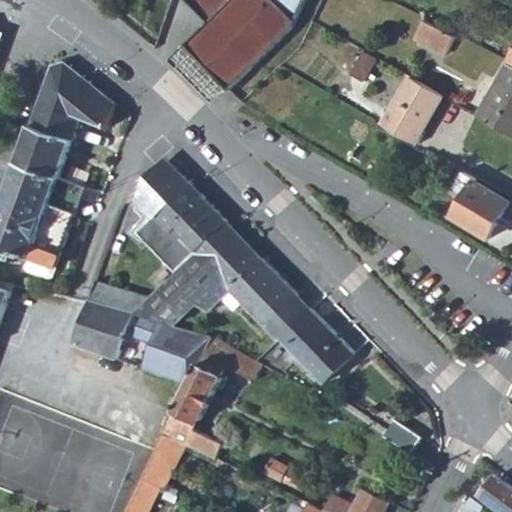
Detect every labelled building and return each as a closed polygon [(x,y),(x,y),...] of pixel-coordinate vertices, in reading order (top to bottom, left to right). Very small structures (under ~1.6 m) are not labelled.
[(188,0),(210,22),(187,45),(231,89),(291,28),(305,0),(188,0)] [(425,21),(415,40),(444,55),(454,36),(425,21)] [(187,45),(173,59),(218,102),(231,89),(187,45)] [(507,60),(477,114),(511,134),(511,62),(507,60)] [(54,66),(35,119),(78,134),(84,116),(110,125),(118,103),(66,61),(54,66)] [(443,94),(410,76),(383,124),(416,142),(443,94)] [(35,119),(20,162),(63,177),(78,134),(35,119)] [(13,181),(1,215),(0,218),(0,245),(27,255),(53,264),(60,267),(88,187),(63,177),(20,162),(13,181)] [(180,271),(231,221),(177,165),(164,162),(151,174),(140,206),(151,218),(139,230),(180,271)] [(476,177),(465,171),(457,186),(467,192),(453,217),(489,237),(510,200),(475,180),(476,177)] [(0,192),(0,214),(1,215),(13,181),(5,178),(0,192)] [(153,296),(137,313),(145,315),(178,325),(199,304),(211,310),(224,298),(232,290),(239,296),(273,265),(231,221),(180,271),(153,296)] [(53,264),(27,255),(24,264),(25,268),(46,275),(49,273),(53,264)] [(273,265),(239,296),(245,303),(280,339),(282,337),(313,306),(273,265)] [(98,281),(92,299),(136,312),(137,313),(153,296),(98,281)] [(0,324),(13,292),(0,287),(0,324)] [(232,290),(224,298),(229,305),(239,296),(232,290)] [(239,296),(229,305),(236,311),(245,303),(239,296)] [(136,312),(92,299),(77,344),(120,359),(136,312)] [(313,306),(282,337),(327,383),(356,352),(313,306)] [(192,383),(215,337),(178,325),(145,315),(138,335),(155,341),(146,367),(192,383)] [(187,443),(219,459),(227,443),(198,429),(201,421),(203,422),(226,376),(224,375),(229,365),(258,380),(265,364),(215,337),(192,383),(167,434),(187,443)] [(366,416),(362,420),(411,452),(421,436),(394,419),(388,430),(366,416)] [(167,434),(159,451),(179,461),(187,443),(167,434)] [(158,450),(144,478),(162,487),(165,488),(179,461),(159,451),(158,450)] [(290,470),(284,480),(303,489),(308,480),(290,470)] [(511,511),(511,487),(497,476),(481,496),(503,511),(511,511)] [(149,511),(162,487),(144,478),(140,485),(131,504),(148,511),(149,511)] [(355,505),(334,494),(328,505),(324,503),(321,509),(325,511),(326,511),(384,511),(389,502),(363,489),(355,505)]
